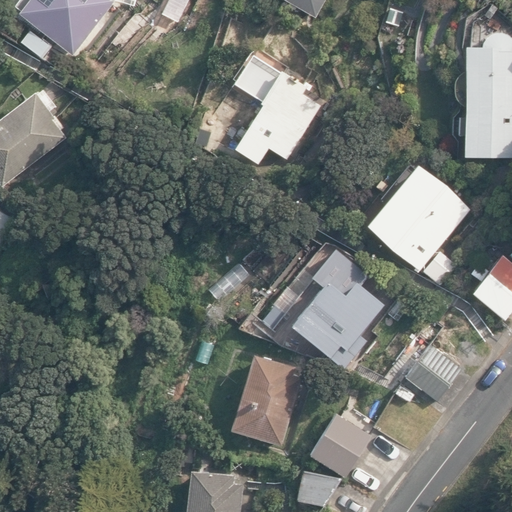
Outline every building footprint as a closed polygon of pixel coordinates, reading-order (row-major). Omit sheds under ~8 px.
[(18,0),(14,6),(71,55),(114,2),(114,0),(18,0)] [(283,0),(314,17),(323,0),(283,0)] [(385,22),(398,25),(403,10),(389,6),(385,22)] [(462,155),(511,156),(511,36),(510,35),(506,33),(502,32),(498,32),(494,32),(490,34),(487,37),(484,40),(482,43),(481,47),(465,47),(462,155)] [(233,148),(256,162),(266,147),(285,159),(312,114),(315,116),(322,105),(301,92),(305,85),(302,84),(278,69),(258,102),(261,103),(233,148)] [(0,179),(64,132),(59,124),(61,122),(53,111),(52,112),(34,87),(0,112),(0,179)] [(375,217),(429,263),(479,204),(424,157),(423,159),(419,157),(388,194),(392,197),(375,217)] [(475,284),(508,310),(511,304),(511,250),(505,245),(475,284)] [(342,294),(325,280),(289,324),(342,368),(365,340),(358,334),(382,304),(353,281),(342,294)] [(279,317),(289,305),(279,297),(269,309),(279,317)] [(438,323),(448,304),(441,300),(431,319),(438,323)] [(405,376),(437,400),(463,367),(431,343),(405,376)] [(230,429),(282,444),(302,376),(292,373),(295,366),(252,353),(230,429)] [(344,477),(370,435),(335,412),(309,454),(344,477)] [(185,511),(239,511),(243,483),(234,482),(234,473),(190,468),(185,511)] [(293,498),(325,504),(342,476),(298,469),(293,498)]
